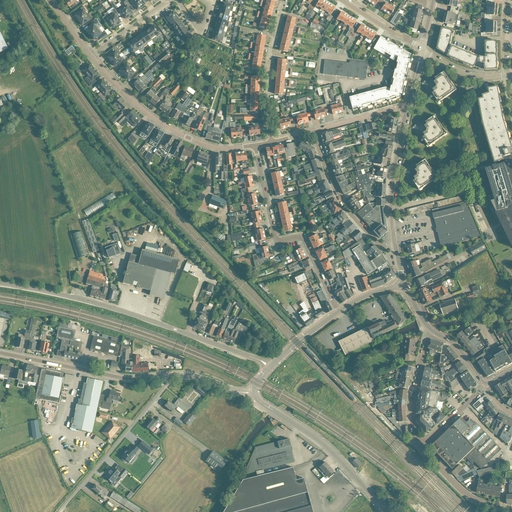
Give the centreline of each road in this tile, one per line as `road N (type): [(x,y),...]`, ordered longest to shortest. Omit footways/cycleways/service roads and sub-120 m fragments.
road 1 (tertiary): [(269,367),(115,310),(0,285)]
road 2 (residential): [(338,311),(304,240),(274,235),(254,145)]
road 3 (residential): [(91,55),(134,103),(173,130),(224,149),(254,145)]
road 4 (secondary): [(385,511),(325,445),(254,393)]
road 5 (residential): [(58,511),(168,375)]
road 6 (secondary): [(168,375),(119,377),(0,352)]
road 7 (residential): [(312,131),(350,213),(377,243),(395,245)]
road 8 (residential): [(271,142),(267,62),(282,0)]
road 9 (tertiary): [(395,245),(392,191),(407,105)]
road 10 (residential): [(430,329),(411,410),(420,446)]
